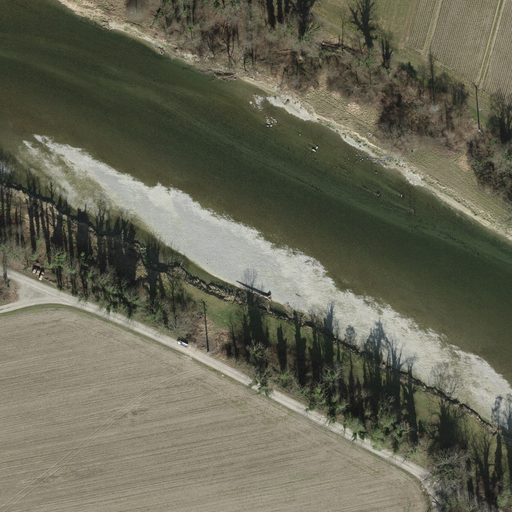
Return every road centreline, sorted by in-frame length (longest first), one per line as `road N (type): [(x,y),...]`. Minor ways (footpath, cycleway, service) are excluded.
road 1 (track): [(0,270),(190,351),(428,476)]
road 2 (track): [(511,133),(414,67),(302,23)]
